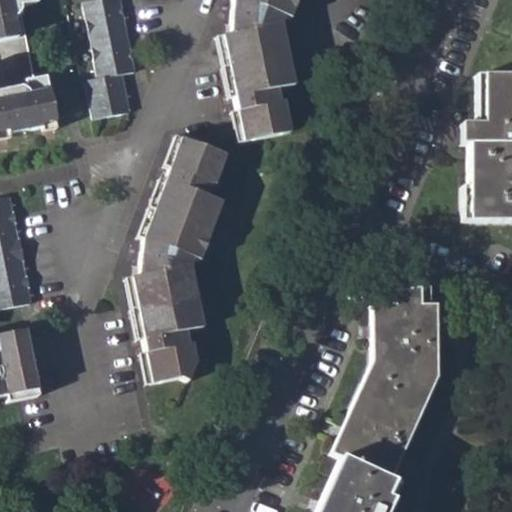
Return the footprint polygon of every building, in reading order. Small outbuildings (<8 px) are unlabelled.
[(0,0),(0,137),(7,136),(9,142),(45,135),(44,130),(57,127),(48,82),(36,84),(22,13),(38,9),(36,0),(0,0)] [(94,122),(128,116),(120,78),(135,75),(119,0),(110,0),(83,6),(98,81),(87,85),(94,122)] [(288,20),(295,0),(229,0),(237,36),(230,38),(243,100),(245,113),(252,145),(289,136),(283,105),(279,105),(277,92),(291,89),(285,57),(278,58),(273,28),(277,17),(282,18),(288,20)] [(273,28),(278,58),(285,57),(279,27),(282,18),(277,17),(273,28)] [(223,40),(237,102),(243,100),(230,38),(223,40)] [(454,193),(455,230),(511,231),(511,78),(471,78),(469,130),(455,129),(454,153),(462,154),(461,195),(454,193)] [(238,115),(245,146),(252,145),(245,113),(238,115)] [(159,169),(165,171),(176,139),(171,137),(159,169)] [(130,283),(143,345),(146,358),(152,389),(178,383),(185,385),(195,366),(191,349),(186,350),(185,336),(201,332),(195,300),(188,301),(182,271),(186,261),(191,262),(197,263),(208,235),(202,233),(212,203),(205,199),(210,185),(213,186),(224,158),(176,139),(165,171),(160,184),(138,243),(139,247),(136,282),(130,283)] [(133,240),(138,242),(160,184),(154,183),(133,240)] [(0,202),(0,314),(33,307),(29,294),(32,294),(28,280),(26,281),(23,268),(26,266),(21,243),(18,242),(15,229),(17,229),(15,216),(13,217),(9,200),(0,202)] [(202,233),(208,235),(220,206),(212,203),(202,233)] [(182,271),(188,301),(195,300),(189,270),(191,262),(186,261),(182,271)] [(124,284),(136,346),(143,345),(130,283),(124,284)] [(369,369),(328,457),(336,461),(385,483),(433,379),(433,309),(416,309),(416,291),(391,296),(391,310),(368,310),(369,369)] [(0,339),(0,356),(3,357),(2,348),(26,343),(25,334),(0,339)] [(0,400),(5,400),(13,399),(27,394),(29,391),(30,386),(29,382),(26,365),(32,364),(26,343),(2,348),(3,357),(0,356),(0,400)] [(139,359),(145,391),(152,389),(146,358),(139,359)] [(5,400),(7,407),(39,401),(32,364),(26,365),(29,382),(30,386),(29,391),(27,394),(13,399),(5,400)] [(391,486),(385,483),(336,461),(312,511),(387,511),(390,508),(382,505),(391,486)]
